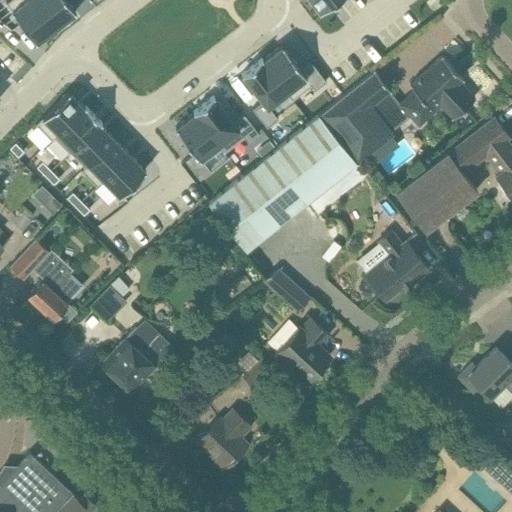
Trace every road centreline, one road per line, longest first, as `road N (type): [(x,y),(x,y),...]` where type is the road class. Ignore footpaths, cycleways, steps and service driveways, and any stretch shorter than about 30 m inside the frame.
road 1 (residential): [(256,511),(402,356),(511,268)]
road 2 (tertiary): [(197,511),(0,330)]
road 3 (residential): [(266,0),(264,23),(158,106),(132,103)]
